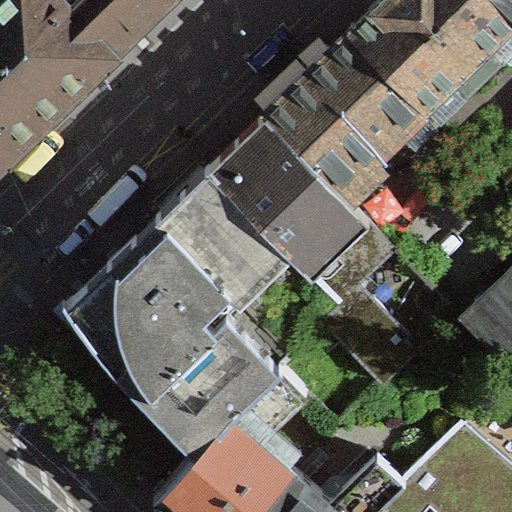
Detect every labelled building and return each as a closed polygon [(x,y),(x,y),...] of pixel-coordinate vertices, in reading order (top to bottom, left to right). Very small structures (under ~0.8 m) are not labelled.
[(0,0),(0,154),(159,0),(0,0)] [(511,5),(507,0),(376,0),(351,25),(427,105),(434,111),(439,106),(443,110),(511,43),(511,5)] [(341,188),(427,105),(351,25),(264,108),(341,188)] [(344,299),(296,346),(280,361),(305,386),(338,421),(456,307),(341,188),(264,108),(210,161),(344,299)] [(196,449),(234,405),(280,361),(296,346),(344,299),(210,161),(62,303),(101,343),(100,345),(129,379),(196,449)] [(511,266),(463,314),(511,365),(511,266)] [(305,386),(280,361),(234,405),(196,449),(156,496),(175,511),(252,511),(294,464),(258,432),(305,386)] [(364,511),(511,511),(511,459),(463,417),(404,474),(364,511)] [(378,449),(332,496),(294,464),(252,511),(364,511),(404,474),(378,449)]
